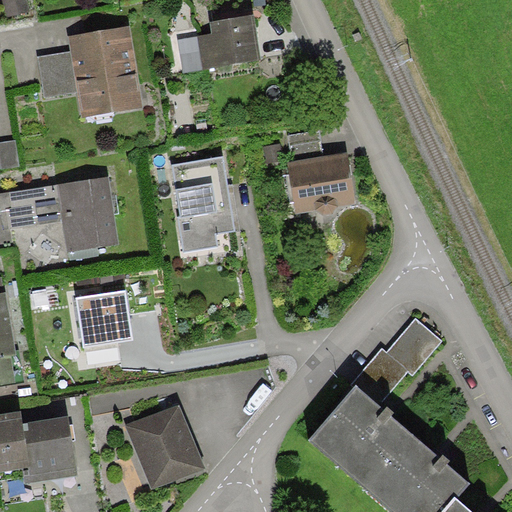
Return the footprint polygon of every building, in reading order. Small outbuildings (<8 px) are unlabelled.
[(22,10),(19,0),(0,0),(0,10),(1,15),(22,10)] [(184,74),(260,63),(253,18),(212,25),(213,36),(200,38),(202,48),(181,51),(184,74)] [(129,29),(67,39),(69,54),(37,59),(43,100),(76,95),(80,119),(142,110),(129,29)] [(295,213),(358,203),(350,156),(333,159),(329,134),(293,140),(297,165),(287,167),(295,213)] [(16,141),(0,143),(0,149),(3,168),(20,166),(16,141)] [(234,232),(224,159),(170,167),(183,254),(220,249),(218,235),(234,232)] [(66,256),(120,248),(109,177),(0,193),(0,229),(1,236),(61,227),(66,256)] [(124,294),(78,301),(85,349),(132,342),(129,326),(124,294)] [(0,385),(14,383),(10,355),(14,355),(6,295),(0,295),(0,385)] [(439,341),(414,320),(388,351),(384,348),(354,384),(376,403),(402,371),(409,377),(439,341)] [(361,491),(411,434),(387,413),(376,403),(354,384),(351,382),(301,438),(361,491)] [(152,493),(205,471),(178,404),(124,426),(152,493)] [(21,427),(19,414),(0,416),(0,475),(20,473),(28,471),(21,427)] [(67,420),(21,427),(28,471),(20,473),(22,486),(75,478),(67,420)] [(441,460),(411,434),(361,491),(385,511),(439,511),(454,496),(466,482),(441,460)] [(471,511),(454,496),(439,511),(471,511)]
